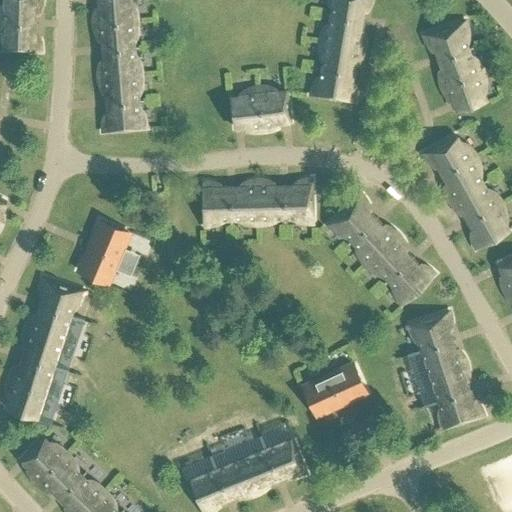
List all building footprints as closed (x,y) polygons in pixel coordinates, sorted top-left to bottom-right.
[(33,35),(34,22),(38,22),(38,21),(34,21),(34,8),(38,8),(40,5),(40,2),(40,0),(3,0),(4,20),(0,20),(0,21),(4,22),(3,49),(41,49),(41,48),(40,43),(39,39),(38,35),(33,35)] [(102,86),(104,90),(108,89),(109,102),(105,102),(105,103),(110,103),(111,115),(106,116),(105,120),(104,125),(104,129),(104,130),(149,127),(149,125),(141,126),(139,101),(147,100),(147,99),(139,99),(137,74),(145,73),(145,72),(137,73),(135,47),(143,47),(142,46),(135,46),(133,21),(141,20),(140,19),(133,19),(131,0),(101,0),(102,9),(97,9),(96,13),(96,16),(96,20),(96,23),(96,26),(97,30),(98,33),(99,36),(104,36),(105,48),(101,49),(101,50),(105,50),(106,62),(102,63),(101,66),(100,69),(100,73),(100,76),(100,80),(101,83),(102,86)] [(370,0),(332,0),(330,15),(323,13),(323,15),(330,16),(322,67),(314,66),(314,67),(321,69),(317,95),(354,101),(354,100),(354,96),(354,91),(354,87),(349,86),(351,74),(355,74),(355,73),(351,72),(353,60),(358,61),(360,58),(361,54),(362,51),(363,48),(363,44),(363,41),(363,37),(363,34),(358,33),(360,21),(364,22),(364,20),(360,20),(362,7),(367,8),(369,4),(370,0)] [(451,107),(452,111),(452,112),(494,97),(494,96),(487,99),(478,75),(485,72),(485,71),(478,74),(470,50),(477,47),(476,46),(469,48),(460,23),(432,33),(437,46),(432,48),(432,51),(432,55),(433,58),(434,61),(435,65),(437,68),(439,71),(441,73),(446,72),(450,83),(446,85),(446,86),(450,85),(454,96),(450,98),(450,102),(451,107)] [(263,130),(270,129),(276,126),(276,121),(290,120),(286,90),(259,93),(259,86),(257,86),(258,93),(231,96),(235,126),(249,125),(249,130),(256,130),(263,130)] [(476,243),(478,247),(478,248),(511,230),(498,206),(505,203),(504,202),(497,205),(472,160),(479,156),(478,155),(471,158),(458,135),(426,153),(426,154),(429,158),(432,161),(435,164),(439,162),(445,173),(441,175),(442,176),(446,174),(452,185),(448,188),(448,191),(449,194),(451,197),(452,200),(454,203),(456,206),(458,209),(461,211),(465,209),(471,220),(467,222),(468,223),(472,221),(478,232),(474,234),(475,238),(476,243)] [(246,182),(243,183),(243,188),(231,188),(231,184),(229,184),(229,188),(217,189),(217,184),(212,183),(208,182),(204,182),(202,182),(204,226),(205,226),(205,219),(230,218),(230,226),(232,226),(232,218),(257,218),(257,225),(258,225),(258,217),(284,217),(284,224),(285,224),(285,217),(310,216),(311,223),(312,223),(311,179),(305,179),(301,180),(296,181),(297,186),(284,187),(284,182),(283,182),(283,187),(270,187),(270,182),(267,181),(263,181),(260,180),(257,180),(253,181),(250,181),(246,182)] [(364,199),(362,196),(361,195),(328,225),(329,226),(334,221),(352,240),(346,245),(347,246),(353,241),(370,260),(364,265),(365,266),(371,260),(388,279),(383,284),(383,285),(389,280),(406,299),(401,304),(402,305),(434,274),(434,273),(430,270),(427,268),(423,266),(419,269),(411,260),(414,257),(413,256),(410,259),(401,250),(405,246),(404,243),(402,240),(400,237),(398,235),(395,232),(392,230),(390,228),(387,226),(383,230),(375,221),(378,218),(377,217),(374,220),(365,210),(369,207),(367,203),(364,199)] [(7,209),(9,205),(10,204),(0,199),(0,214),(1,216),(4,212),(7,209)] [(108,282),(129,232),(102,220),(80,271),(108,282)] [(511,258),(502,263),(508,276),(503,278),(504,281),(505,285),(506,288),(507,291),(509,294),(511,297),(511,298),(511,258)] [(18,366),(18,369),(22,371),(19,383),(14,382),(14,383),(18,384),(14,396),(10,395),(7,398),(5,402),(3,406),(3,407),(45,421),(46,420),(39,417),(47,393),(54,396),(54,394),(47,392),(55,368),(62,370),(62,369),(55,367),(63,343),(70,345),(71,344),(64,341),(71,317),(78,319),(79,318),(72,316),(80,290),(52,281),(47,294),(43,293),(41,296),(39,299),(37,302),(36,305),(35,308),(35,312),(34,315),(34,319),(39,320),(35,332),(31,331),(31,332),(35,333),(31,345),(26,344),(24,346),(22,349),(21,353),(20,356),(19,359),(18,362),(18,366)] [(450,318),(449,313),(449,312),(406,326),(407,327),(414,325),(421,349),(414,351),(415,352),(422,350),(430,374),(423,377),(423,378),(430,376),(438,400),(431,402),(431,403),(438,401),(446,425),(439,428),(439,429),(482,415),(482,414),(480,410),(478,406),(475,402),(471,404),(467,392),(471,390),(470,389),(466,391),(463,379),(467,377),(467,374),(467,370),(466,367),(465,364),(464,360),(463,357),(461,354),(459,351),(454,353),(450,341),(454,340),(454,338),(450,340),(446,328),(451,326),(451,322),(450,318)] [(317,414),(366,390),(354,363),(304,387),(317,414)] [(47,488),(50,490),(54,486),(62,495),(59,498),(60,499),(63,496),(72,505),(69,508),(70,511),(123,511),(127,508),(127,507),(121,511),(103,494),(109,489),(108,488),(103,493),(85,475),(90,470),(89,469),(84,474),(66,456),(71,451),(70,450),(65,455),(46,436),(25,457),(35,467),(31,471),(33,474),(34,477),(37,480),(39,482),(41,484),(44,487),(47,488)] [(239,491),(241,495),(245,495),(248,494),(251,493),(255,492),(258,491),(261,489),(264,487),(266,485),(264,481),(276,476),(278,480),(279,479),(277,475),(289,471),(291,475),(295,475),(299,474),(304,473),(305,472),(291,438),(266,448),(263,441),(262,441),(265,448),(216,467),(214,461),(213,461),(215,468),(191,478),(204,511),(205,511),(210,510),(213,508),(217,505),(215,501),(226,496),(228,500),(229,499),(228,495),(239,491)]
